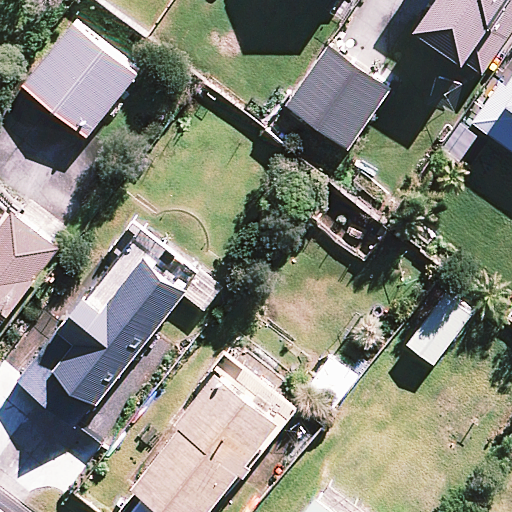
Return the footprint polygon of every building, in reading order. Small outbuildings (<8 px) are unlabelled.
[(511,30),(511,0),(435,0),(422,20),(489,65),(511,30)] [(138,69),(76,19),(27,78),(89,129),(138,69)] [(393,83),(331,40),(290,100),(352,142),(393,83)] [(511,77),(481,120),(511,142),(511,77)] [(484,129),(457,113),(437,146),(464,163),(484,129)] [(0,236),(0,326),(67,240),(23,206),(0,236)] [(149,334),(184,289),(205,306),(224,281),(203,265),(144,219),(21,376),(107,443),(175,355),(149,334)] [(474,309),(449,290),(411,339),(436,358),(474,309)] [(209,511),(299,396),(234,347),(137,473),(187,511),(209,511)] [(363,511),(325,482),(302,511),(363,511)]
